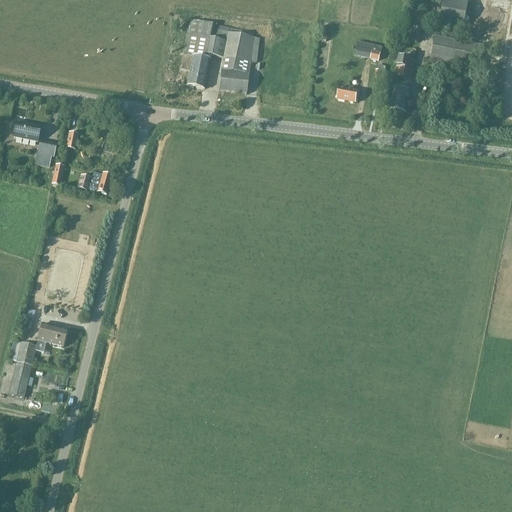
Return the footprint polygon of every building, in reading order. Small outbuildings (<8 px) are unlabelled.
[(463,28),(468,3),(447,0),(443,0),(439,24),(463,28)] [(418,43),(425,14),(408,10),(402,38),(418,43)] [(189,21),(182,57),(183,57),(181,72),(189,73),(186,88),(204,91),(209,62),(207,62),(208,57),(222,60),(220,72),(218,92),(246,95),(250,63),(256,64),(259,40),(252,39),(253,36),(250,35),(250,33),(229,29),(189,21)] [(430,60),(432,60),(431,67),(441,69),(442,62),(479,69),(483,46),(435,36),(430,60)] [(378,62),(380,53),(381,48),(357,42),(354,56),(370,60),(378,62)] [(411,82),(414,63),(400,60),(396,79),(411,82)] [(434,75),(427,73),(424,84),(431,86),(434,75)] [(358,93),(352,92),(340,89),(338,101),(355,104),(358,93)] [(406,114),(411,94),(395,91),(391,111),(406,114)] [(17,122),(13,138),(37,143),(40,127),(32,126),(26,125),(17,122)] [(78,135),(73,134),(68,133),(65,149),(75,151),(78,135)] [(56,145),(39,141),(34,166),(48,169),(51,159),(53,160),(56,145)] [(55,166),(51,185),(59,187),(63,168),(55,166)] [(106,196),(112,177),(93,171),(90,179),(80,176),(76,190),(86,193),(87,190),(95,192),(93,202),(106,206),(108,199),(106,196)] [(32,321),(26,319),(22,331),(24,331),(21,342),(27,344),(30,333),(29,333),(32,321)] [(62,346),(66,329),(43,323),(38,341),(37,340),(35,347),(20,343),(7,396),(24,400),(35,352),(43,354),(46,343),(62,346)]
